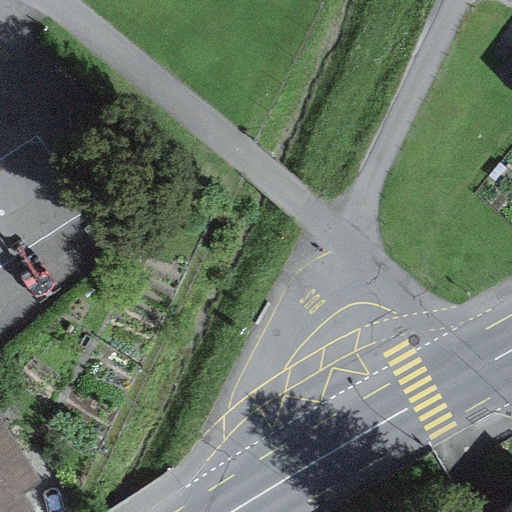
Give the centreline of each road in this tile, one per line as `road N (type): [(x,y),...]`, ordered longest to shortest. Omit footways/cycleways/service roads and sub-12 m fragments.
road 1 (secondary): [(231,511),(498,358)]
road 2 (residential): [(346,243),(457,0)]
